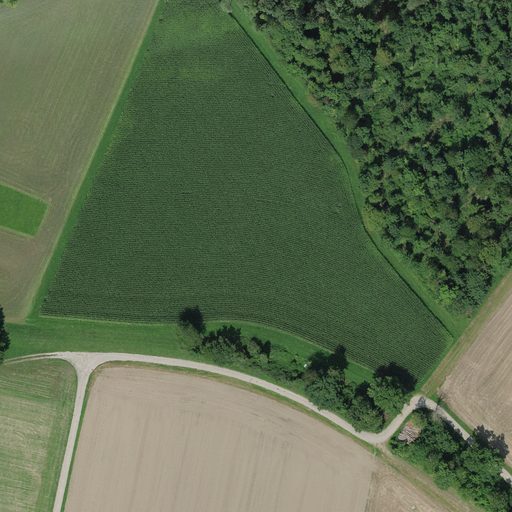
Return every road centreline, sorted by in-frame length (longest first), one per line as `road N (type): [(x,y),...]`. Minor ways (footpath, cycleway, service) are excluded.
road 1 (track): [(90,359),(248,387),(356,448),(372,450),(436,407),(511,493)]
road 2 (track): [(90,359),(58,511)]
